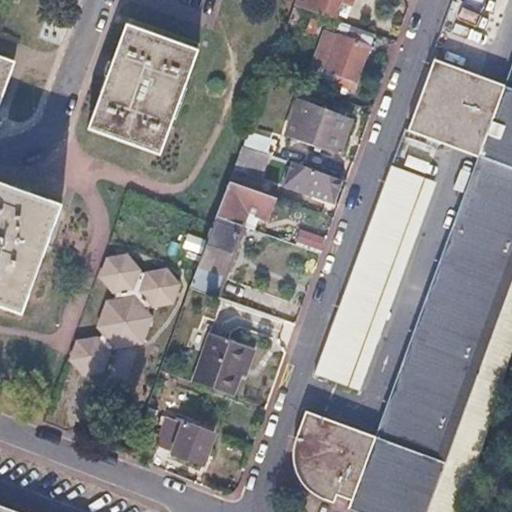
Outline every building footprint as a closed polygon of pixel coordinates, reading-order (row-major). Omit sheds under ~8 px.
[(293,0),(291,5),(331,20),(338,2),(346,5),(347,0),(293,0)] [(192,55),(123,29),(85,131),(154,157),(192,55)] [(367,45),(324,30),(310,68),(353,83),(367,45)] [(511,61),(506,79),(435,52),(409,123),(480,150),(376,432),(305,407),(293,438),(295,471),(307,490),(323,499),(334,504),(337,497),(350,502),(347,509),(354,511),(426,511),(511,281),(511,61)] [(0,94),(11,64),(0,59),(0,94)] [(348,120),(311,107),(298,144),(335,157),(348,120)] [(264,154),(240,146),(227,182),(251,191),(264,154)] [(393,156),(392,156),(314,370),(360,387),(438,173),(393,156)] [(337,181),(288,163),(281,185),(330,204),(337,181)] [(251,191),(227,182),(214,216),(239,226),(241,226),(245,214),(266,222),(275,199),(251,191)] [(57,207),(0,186),(0,307),(17,314),(57,207)] [(239,226),(214,216),(189,285),(213,294),(239,226)] [(94,338),(75,342),(68,360),(81,375),(100,371),(106,354),(106,353),(113,347),(114,348),(140,343),(149,318),(144,311),(151,305),(151,306),(170,303),(176,285),(163,269),(145,273),(145,274),(136,271),(136,270),(124,255),(105,259),(98,277),(110,292),(110,291),(111,292),(113,300),(105,302),(96,327),(101,334),(95,339),(94,339),(94,338)] [(249,347),(209,332),(191,382),(230,397),(249,347)] [(156,424),(161,425),(153,445),(201,464),(212,435),(165,416),(164,418),(159,416),(156,424)]
